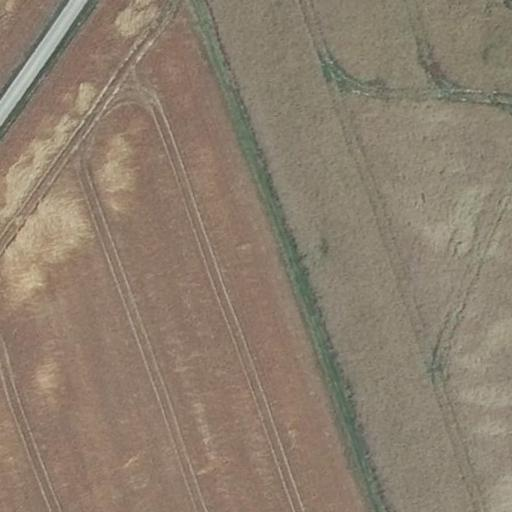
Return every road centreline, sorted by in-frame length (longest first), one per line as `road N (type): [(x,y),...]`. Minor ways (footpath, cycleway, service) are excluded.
road 1 (track): [(190,0),(375,511)]
road 2 (unclassified): [(0,103),(75,0)]
